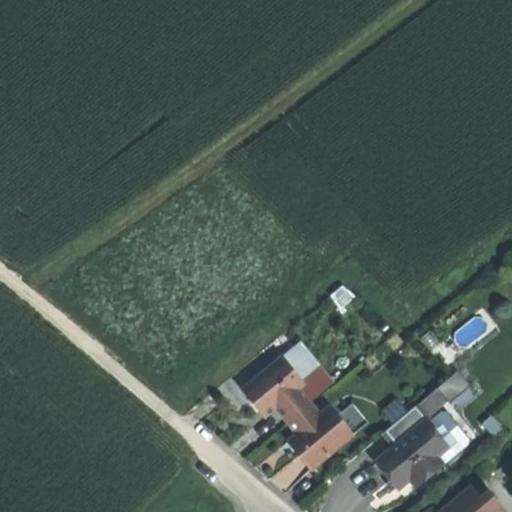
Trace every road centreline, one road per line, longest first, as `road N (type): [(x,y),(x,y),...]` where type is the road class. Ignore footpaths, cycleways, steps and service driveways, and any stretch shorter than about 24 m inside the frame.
road 1 (track): [(19,294),(422,0)]
road 2 (track): [(0,279),(181,430)]
road 3 (residential): [(181,430),(269,511)]
